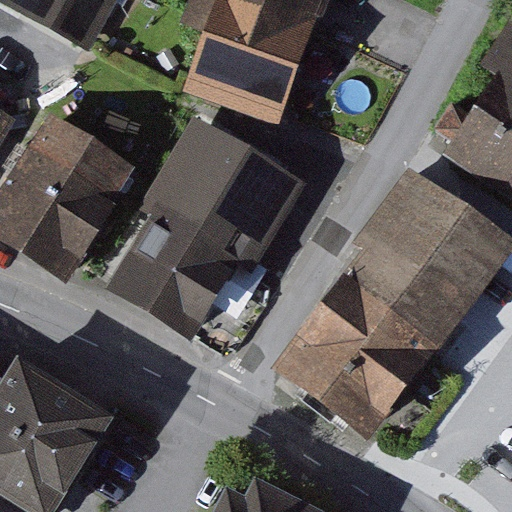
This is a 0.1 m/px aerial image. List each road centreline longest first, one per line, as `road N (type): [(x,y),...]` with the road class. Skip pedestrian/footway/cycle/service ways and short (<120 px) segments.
road 1 (residential): [(225,412),(475,0)]
road 2 (tertiary): [(225,412),(0,305)]
road 3 (tertiary): [(392,511),(225,412)]
